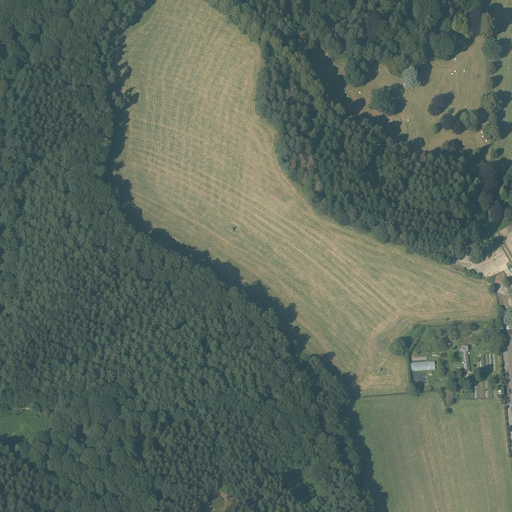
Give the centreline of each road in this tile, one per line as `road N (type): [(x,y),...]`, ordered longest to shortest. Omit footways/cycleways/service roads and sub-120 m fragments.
road 1 (track): [(511,259),(482,194),(338,121),(220,0)]
road 2 (unknown): [(290,369),(243,368),(203,355),(123,378),(80,407),(0,410)]
road 3 (track): [(290,369),(364,511)]
